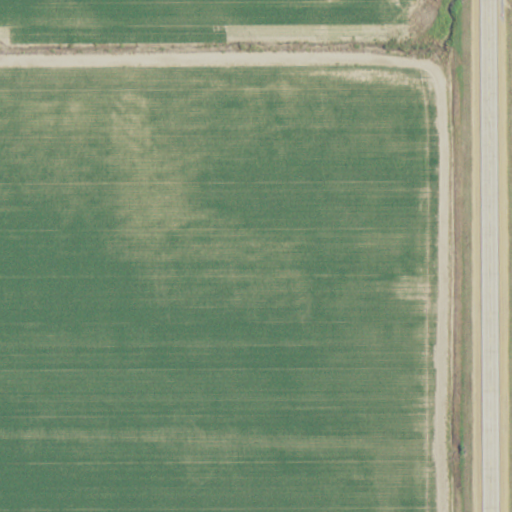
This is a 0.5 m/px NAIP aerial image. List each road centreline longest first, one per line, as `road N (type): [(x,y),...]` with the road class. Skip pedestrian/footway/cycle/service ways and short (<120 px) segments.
road 1 (trunk): [(488,511),(486,0)]
road 2 (track): [(0,428),(182,434),(488,338)]
